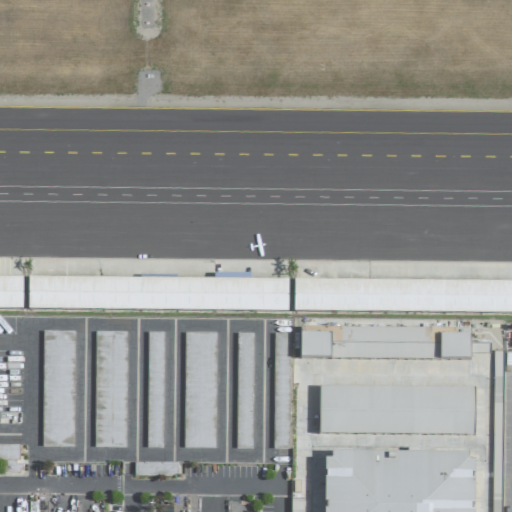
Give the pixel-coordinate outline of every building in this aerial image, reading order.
[(0,278),(30,278),(30,311),(0,311),(0,278)] [(35,280),(297,280),(296,313),(35,313),(35,280)] [(301,281),(511,281),(511,314),(301,314),(301,281)] [(470,361),(470,330),(339,328),(339,360),(470,361)] [(42,446),(73,446),(74,332),(43,332),(42,446)] [(126,333),(94,332),(93,447),(125,448),(126,333)] [(163,333),(147,333),(145,448),(162,448),(163,333)] [(215,333),(184,333),(183,448),(214,449),(215,333)] [(253,334),(236,334),(235,449),(251,449),(253,334)] [(330,359),(330,334),(300,334),(300,359),(330,359)] [(502,352),(493,353),(494,377),(502,376),(502,352)] [(473,436),(474,389),(319,387),(318,434),(473,436)] [(18,447),(0,446),(0,461),(3,461),(3,473),(21,474),(21,465),(18,465),(18,447)] [(472,511),(473,461),(467,460),(467,454),(331,453),(331,460),(324,460),(323,511),(472,511)] [(133,476),(176,477),(177,464),(134,463),(133,476)]
